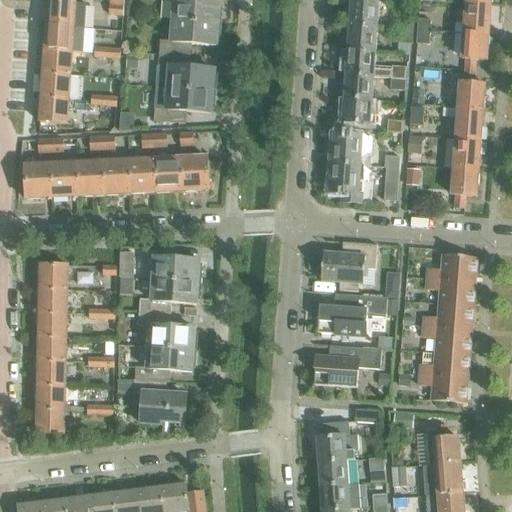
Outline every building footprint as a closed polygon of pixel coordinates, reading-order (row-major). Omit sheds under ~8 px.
[(209,1),(208,0),(173,0),(176,0),(175,23),(218,26),(220,2),(209,1)] [(112,1),(110,18),(124,19),(125,2),(112,1)] [(49,3),(47,28),(85,31),(86,6),(77,5),(49,3)] [(352,3),(350,28),(378,30),(380,5),(352,3)] [(455,31),(455,34),(464,35),(489,36),(490,34),(492,6),(466,4),(465,26),(456,25),(455,31)] [(399,21),(399,32),(413,33),(414,22),(399,21)] [(418,28),(417,32),(430,33),(431,22),(418,22),(418,28)] [(217,47),(218,26),(175,23),(173,43),(161,42),(160,56),(184,57),(186,44),(217,47)] [(47,28),(45,52),(73,54),(83,55),(85,31),(47,28)] [(350,28),(348,52),(377,54),(378,30),(350,28)] [(413,46),(413,33),(399,32),(398,45),(413,46)] [(417,32),(417,42),(430,43),(430,33),(417,32)] [(462,57),(462,60),(466,60),(465,72),(475,73),(476,61),(481,61),(488,62),(488,57),(489,36),(464,35),(462,57)] [(95,60),(108,61),(109,50),(94,50),(95,60)] [(121,51),(109,50),(108,61),(121,61),(121,51)] [(45,52),(44,76),(71,77),(73,54),(45,52)] [(376,67),(377,54),(348,52),(347,72),(344,71),(343,76),(346,77),(375,79),(375,78),(391,79),(391,80),(406,81),(407,68),(392,67),(392,68),(376,67)] [(159,68),(158,89),(170,90),(191,92),(211,93),(213,71),(191,69),(184,69),(184,57),(177,57),(160,56),(160,57),(159,68)] [(461,84),(459,113),(483,114),(485,86),(474,86),(475,73),(465,72),(465,85),(461,84)] [(44,76),(42,100),(69,102),(71,77),(44,76)] [(346,77),(344,101),(377,103),(373,103),(375,79),(346,77)] [(405,92),(406,81),(391,80),(390,91),(405,92)] [(157,110),(155,124),(179,126),(180,113),(191,114),(209,116),(211,93),(191,92),(170,90),(158,89),(157,110)] [(414,96),(413,106),(423,106),(424,97),(414,96)] [(91,107),(104,108),(105,98),(92,97),(91,107)] [(118,99),(105,98),(104,108),(118,109),(118,99)] [(67,126),(68,125),(77,126),(78,116),(68,115),(69,102),(42,100),(40,124),(67,126)] [(371,127),(375,127),(377,103),(344,101),(343,126),(371,128),(371,127)] [(423,128),(424,111),(411,110),(410,127),(423,128)] [(443,112),(443,118),(458,119),(457,140),(481,142),(483,114),(459,113),(459,111),(443,110),(443,112)] [(388,135),(402,136),(403,124),(388,123),(388,135)] [(167,135),(155,136),(155,149),(168,148),(167,135)] [(181,150),(194,149),(193,135),(180,136),(181,150)] [(143,149),(155,149),(155,136),(142,137),(143,149)] [(90,152),(103,151),(103,138),(90,139),(90,152)] [(115,138),(103,138),(103,151),(116,151),(115,138)] [(333,138),(331,167),(361,169),(371,170),(372,141),(333,138)] [(408,156),(421,157),(422,140),(409,139),(408,156)] [(457,140),(455,168),(479,170),(481,142),(457,140)] [(39,154),(51,154),(51,141),(39,142),(39,154)] [(63,141),(51,141),(51,154),(64,153),(63,141)] [(387,170),(387,171),(399,172),(400,159),(386,158),(385,170),(387,170)] [(208,159),(182,160),(183,193),(209,192),(208,159)] [(182,160),(156,161),(157,195),(183,193),(182,160)] [(156,161),(130,163),(131,196),(157,195),(156,161)] [(130,163),(104,164),(105,197),(131,196),(130,163)] [(104,164),(78,165),(79,198),(105,197),(104,164)] [(78,165),(52,166),(53,199),(79,198),(78,165)] [(27,200),(53,199),(52,166),(26,167),(27,200)] [(360,184),(361,169),(331,167),(329,196),(341,197),(341,205),(361,206),(363,184),(360,184)] [(477,198),(479,170),(455,168),(453,196),(457,196),(456,208),(466,209),(466,197),(477,198)] [(397,203),(399,172),(387,171),(384,202),(397,203)] [(408,171),(407,187),(419,187),(420,172),(408,171)] [(375,272),(376,247),(342,244),(341,256),(323,255),(322,284),(339,285),(339,292),(358,293),(360,271),(375,272)] [(134,280),(134,255),(120,255),(120,279),(134,280)] [(429,270),(428,280),(477,284),(478,259),(444,257),(443,271),(429,270)] [(156,258),(154,281),(199,285),(201,262),(156,258)] [(40,266),(40,291),(68,291),(68,267),(40,266)] [(115,276),(115,268),(105,268),(105,276),(115,276)] [(441,292),(440,305),(475,308),(477,284),(428,280),(427,291),(441,292)] [(142,300),(141,314),(164,316),(172,317),(173,303),(191,304),(197,305),(199,285),(154,281),(152,300),(142,300)] [(392,288),(386,294),(385,300),(387,300),(399,301),(399,289),(392,288)] [(40,291),(39,315),(67,315),(68,291),(40,291)] [(320,308),(318,336),(366,339),(367,318),(386,320),(387,300),(335,297),(335,309),(320,308)] [(388,301),(387,317),(398,318),(398,302),(388,301)] [(425,318),(424,329),(473,332),(475,308),(440,305),(439,319),(425,318)] [(90,320),(102,320),(102,312),(91,311),(90,320)] [(114,312),(102,312),(102,320),(114,320),(114,312)] [(163,326),(164,316),(141,314),(140,326),(151,326),(149,349),(193,353),(195,328),(163,326)] [(39,315),(39,339),(67,339),(67,315),(39,315)] [(405,318),(404,327),(414,328),(415,319),(405,318)] [(438,340),(437,354),(471,357),(473,332),(424,329),(424,331),(424,339),(438,340)] [(415,331),(415,339),(424,339),(424,331),(415,331)] [(39,339),(38,363),(66,363),(67,339),(39,339)] [(191,374),(193,353),(149,349),(147,369),(137,368),(135,382),(159,384),(160,372),(191,374)] [(317,360),(315,388),(358,390),(359,371),(381,372),(382,352),(330,349),(329,361),(317,360)] [(422,366),(421,377),(469,381),(471,357),(437,354),(436,367),(422,366)] [(90,368),(101,368),(101,359),(90,359),(90,368)] [(114,359),(101,359),(101,368),(113,368),(114,359)] [(38,363),(38,387),(65,387),(66,363),(38,363)] [(380,376),(379,387),(392,388),(393,377),(380,376)] [(401,376),(400,388),(410,388),(411,376),(401,376)] [(468,405),(469,381),(421,377),(420,387),(434,388),(433,403),(468,405)] [(158,394),(159,384),(135,382),(135,394),(142,394),(140,423),(162,425),(162,422),(185,424),(187,397),(158,394)] [(38,387),(37,411),(65,412),(65,387),(38,387)] [(89,416),(100,416),(100,408),(89,407),(89,416)] [(113,408),(100,408),(100,416),(112,417),(113,408)] [(64,436),(65,412),(37,411),(37,435),(64,436)] [(380,424),(381,413),(358,412),(357,423),(380,424)] [(393,429),(412,431),(413,419),(395,417),(393,429)] [(318,441),(320,465),(348,463),(348,464),(356,463),(355,454),(359,453),(358,439),(351,439),(350,425),(329,426),(329,428),(321,429),(322,441),(318,441)] [(429,433),(431,467),(462,464),(460,439),(449,440),(448,427),(438,428),(438,433),(429,433)] [(403,459),(394,460),(395,469),(404,468),(403,459)] [(371,473),(386,472),(385,460),(370,461),(371,473)] [(320,465),(321,489),(349,487),(348,464),(348,463),(320,465)] [(439,497),(464,495),(462,464),(431,467),(425,467),(427,498),(439,497)] [(406,469),(394,470),(395,489),(408,488),(406,469)] [(186,484),(162,488),(165,511),(205,511),(203,493),(188,495),(186,484)] [(349,487),(321,489),(323,511),(338,511),(351,511),(361,511),(360,486),(349,487)] [(165,511),(162,488),(138,491),(140,511),(165,511)] [(140,511),(138,491),(114,494),(116,511),(140,511)] [(116,511),(114,494),(90,497),(92,511),(116,511)] [(439,497),(439,511),(465,511),(464,495),(439,497)] [(92,511),(90,497),(66,500),(67,511),(92,511)] [(373,498),(373,510),(387,509),(387,497),(373,498)] [(67,511),(66,500),(42,503),(43,511),(67,511)] [(18,511),(43,511),(42,503),(18,506),(18,511)]
